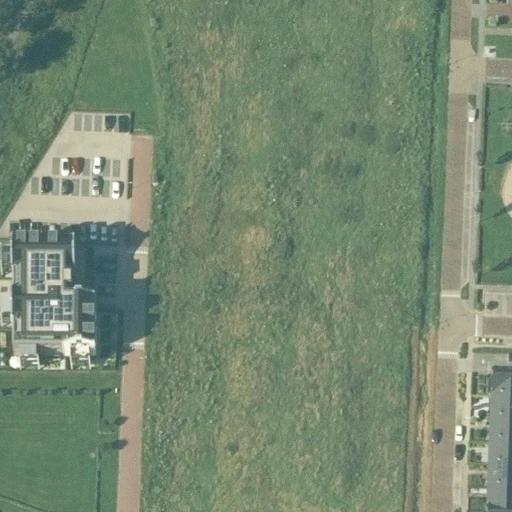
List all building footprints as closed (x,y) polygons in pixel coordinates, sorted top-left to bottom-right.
[(90,343),(93,280),(9,278),(7,340),(90,343)] [(511,376),(492,376),(492,385),(489,384),(488,397),(492,397),(491,400),(493,400),(511,400),(511,376)] [(492,421),(511,421),(511,400),(493,400),(492,421)] [(511,421),(492,421),(491,443),(511,443),(511,421)] [(511,443),(491,443),(490,465),(511,465),(511,443)] [(511,465),(490,465),(490,487),(511,487),(511,465)] [(511,511),(511,487),(490,487),(488,511),(511,511)]
